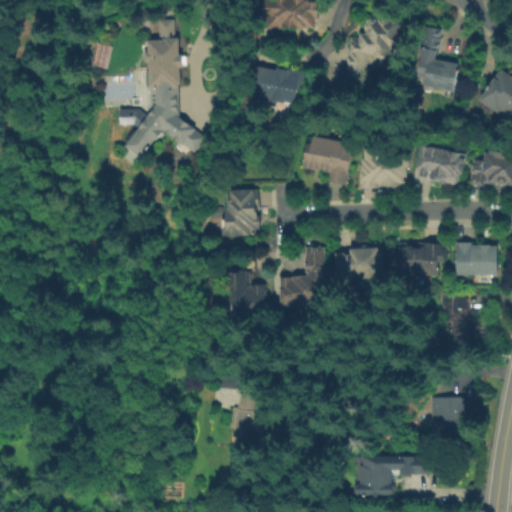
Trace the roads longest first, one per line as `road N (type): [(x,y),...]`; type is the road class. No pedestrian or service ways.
road 1 (residential): [(511,217),(281,215)]
road 2 (tertiary): [(511,385),(492,511)]
